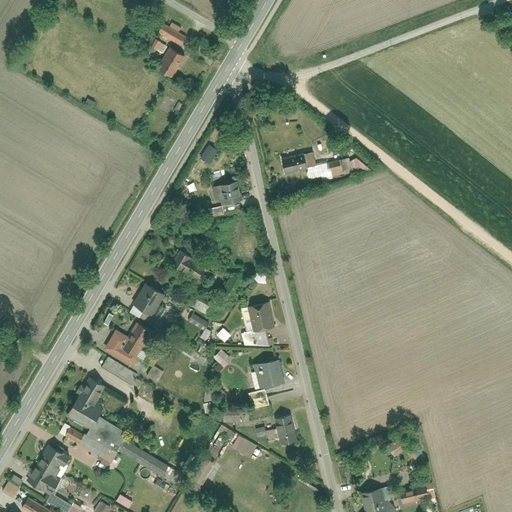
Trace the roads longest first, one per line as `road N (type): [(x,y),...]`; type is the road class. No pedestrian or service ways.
road 1 (residential): [(223,77),(247,128),(337,511)]
road 2 (secondary): [(0,451),(223,77)]
road 3 (unclassified): [(232,61),(260,74),(304,72),(495,0)]
